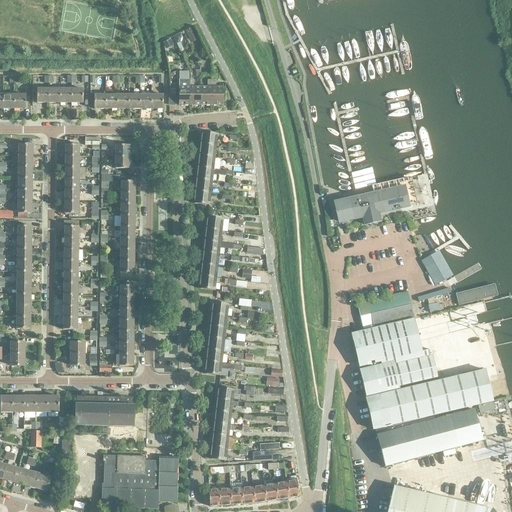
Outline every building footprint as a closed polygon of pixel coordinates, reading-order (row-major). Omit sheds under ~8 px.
[(193,28),(185,31),(191,43),(198,39),(193,28)] [(174,43),(171,38),(164,42),(167,47),(174,43)] [(190,81),(179,80),(178,106),(190,106),(190,81)] [(201,87),(200,106),(211,106),(211,80),(207,80),(207,87),(201,87)] [(211,80),(211,106),(222,106),(223,87),(215,87),(215,81),(211,80)] [(194,81),(190,81),(190,106),(200,106),(201,87),(194,87),(194,81)] [(48,103),(48,89),(36,89),(36,103),(48,103)] [(48,89),(48,103),(59,103),(60,89),(48,89)] [(60,89),(59,103),(71,103),(71,89),(60,89)] [(71,89),(71,103),(82,103),(83,89),(71,89)] [(106,95),(106,109),(117,109),(117,95),(112,95),(112,91),(106,91),(106,95)] [(2,109),(14,109),(14,95),(2,95),(2,109)] [(14,95),(14,109),(25,109),(25,95),(14,95)] [(106,109),(106,95),(94,95),(94,109),(106,109)] [(128,109),(128,95),(117,95),(117,109),(128,109)] [(128,109),(140,109),(140,95),(128,95),(128,109)] [(151,109),(151,95),(140,95),(140,109),(151,109)] [(151,109),(163,109),(163,95),(151,95),(151,109)] [(202,133),(200,145),(216,146),(217,134),(202,133)] [(92,150),(98,150),(98,138),(86,138),(86,145),(92,145),(92,150)] [(115,152),(115,157),(129,157),(129,146),(113,146),(113,139),(101,139),(101,150),(108,150),(108,146),(110,146),(110,152),(115,152)] [(18,145),(18,156),(32,156),(32,145),(18,145)] [(65,157),(79,157),(79,151),(84,151),(84,145),(65,145),(65,157)] [(199,156),(215,158),(216,146),(200,145),(199,156)] [(18,168),(32,168),(32,156),(18,156),(18,168)] [(199,156),(198,168),(213,170),(215,158),(199,156)] [(65,157),(65,168),(79,168),(79,163),(83,163),(83,157),(79,157),(65,157)] [(129,157),(115,157),(115,169),(129,169),(129,157)] [(111,165),(101,165),(101,175),(108,175),(108,171),(111,171),(111,165)] [(18,168),(18,179),(32,179),(32,168),(18,168)] [(65,179),(78,180),(79,168),(65,168),(65,179)] [(220,171),(213,170),(198,168),(196,180),(212,182),(213,175),(219,175),(220,171)] [(18,190),(32,190),(32,179),(18,179),(18,190)] [(65,179),(64,191),(78,191),(78,180),(65,179)] [(196,180),(195,192),(210,194),(211,186),(215,187),(216,182),(212,182),(196,180)] [(120,194),(134,194),(134,182),(121,182),(120,194)] [(403,188),(378,193),(335,203),(339,222),(363,216),(365,225),(380,221),(378,213),(407,206),(403,188)] [(18,190),(17,201),(32,202),(32,190),(18,190)] [(64,191),(64,202),(78,202),(78,191),(64,191)] [(195,192),(194,196),(193,204),(209,206),(210,194),(195,192)] [(120,194),(120,205),(134,205),(134,194),(120,194)] [(407,197),(409,207),(416,206),(414,196),(407,197)] [(32,202),(17,201),(17,213),(31,213),(32,202)] [(78,202),(64,202),(64,214),(78,214),(78,202)] [(120,216),(134,216),(134,205),(120,205),(120,216)] [(120,216),(120,228),(134,228),(134,216),(120,216)] [(223,219),(208,218),(206,230),(222,232),(222,225),(225,225),(228,224),(228,216),(224,216),(223,219)] [(17,226),(17,238),(31,238),(31,226),(17,226)] [(64,239),(78,239),(84,239),(84,236),(82,234),(78,234),(78,227),(64,227),(64,239)] [(120,228),(120,239),(134,239),(134,228),(120,228)] [(220,243),(222,232),(206,230),(205,242),(220,243)] [(17,238),(17,249),(31,250),(31,238),(17,238)] [(64,239),(64,250),(78,250),(78,239),(64,239)] [(120,250),(134,250),(134,239),(120,239),(120,250)] [(205,242),(203,253),(219,255),(220,248),(231,250),(232,245),(220,243),(205,242)] [(262,249),(247,247),(246,254),(262,256),(262,249)] [(17,261),(31,261),(31,250),(17,249),(17,261)] [(64,261),(78,261),(78,250),(64,250),(64,261)] [(120,250),(120,261),(134,262),(134,250),(120,250)] [(202,265),(217,267),(219,255),(203,253),(202,265)] [(11,267),(11,272),(17,272),(31,272),(31,261),(17,261),(17,265),(13,265),(11,267)] [(64,261),(64,273),(77,273),(78,261),(64,261)] [(134,262),(120,261),(119,273),(133,273),(134,262)] [(202,265),(201,277),(216,279),(217,267),(202,265)] [(17,283),(31,284),(31,272),(17,272),(17,283)] [(77,273),(64,273),(63,284),(77,284),(77,273)] [(219,279),(216,279),(201,277),(199,289),(214,291),(215,283),(219,284),(219,279)] [(17,283),(16,295),(31,295),(31,284),(17,283)] [(63,284),(63,295),(77,295),(77,284),(63,284)] [(493,284),(454,294),(457,306),(496,296),(493,284)] [(112,298),(119,298),(133,298),(133,286),(119,286),(119,292),(112,291),(112,298)] [(16,306),(30,306),(31,295),(16,295),(16,306)] [(77,295),(63,295),(63,306),(77,306),(77,295)] [(133,309),(133,298),(119,298),(119,305),(116,305),(116,309),(119,309),(133,309)] [(211,315),(227,317),(228,305),(213,303),(211,315)] [(438,303),(428,306),(430,313),(440,310),(438,303)] [(373,327),(413,318),(410,305),(370,315),(370,314),(359,316),(362,329),(373,326),(373,327)] [(16,306),(16,317),(30,318),(30,306),(16,306)] [(63,306),(63,318),(77,318),(77,306),(63,306)] [(119,320),(133,321),(133,309),(119,309),(119,320)] [(211,315),(210,327),(225,329),(227,317),(211,315)] [(30,318),(16,317),(16,329),(30,329),(30,318)] [(77,318),(63,318),(63,329),(77,329),(77,318)] [(421,352),(413,319),(351,334),(359,367),(382,362),(421,353),(421,352)] [(119,320),(119,332),(133,332),(133,321),(119,320)] [(210,327),(209,339),(224,340),(225,329),(210,327)] [(119,343),(133,343),(133,332),(119,332),(119,343)] [(207,350),(223,352),(224,340),(209,339),(207,350)] [(70,354),(84,354),(84,343),(70,342),(70,354)] [(10,354),(24,354),(24,343),(11,343),(10,354)] [(119,343),(119,354),(133,354),(133,343),(119,343)] [(207,350),(206,362),(221,364),(223,352),(207,350)] [(421,353),(382,362),(382,363),(359,369),(365,398),(366,398),(373,429),(477,405),(492,401),(484,370),(437,382),(431,356),(422,358),(421,353)] [(24,354),(10,354),(10,366),(23,366),(24,354)] [(84,354),(70,354),(70,366),(84,366),(84,354)] [(133,354),(119,354),(119,366),(133,366),(133,354)] [(105,362),(99,362),(99,372),(111,372),(111,366),(105,366),(105,362)] [(206,362),(205,366),(204,374),(220,376),(221,369),(233,370),(233,366),(221,365),(221,364),(206,362)] [(281,387),(281,375),(271,374),(270,379),(266,379),(265,387),(281,387)] [(240,390),(218,387),(217,400),(233,402),(233,395),(239,396),(240,390)] [(0,412),(12,413),(12,397),(0,396),(0,412)] [(132,398),(89,397),(77,396),(77,405),(76,405),(75,426),(133,427),(133,406),(132,406),(132,398)] [(23,397),(12,397),(12,413),(23,413),(23,397)] [(35,397),(23,397),(23,413),(35,413),(35,397)] [(47,413),(47,397),(35,397),(35,413),(47,413)] [(58,397),(47,397),(47,413),(58,413),(58,397)] [(233,402),(217,400),(216,412),(231,413),(232,406),(244,408),(244,403),(233,402)] [(173,401),(150,401),(149,422),(173,422),(173,401)] [(376,436),(384,466),(482,440),(474,410),(376,436)] [(216,412),(214,423),(230,425),(231,418),(236,419),(237,414),(231,413),(216,412)] [(15,425),(12,425),(12,432),(16,432),(16,429),(23,429),(23,419),(15,419),(15,425)] [(230,425),(214,423),(213,435),(228,437),(229,430),(235,431),(235,426),(230,425)] [(162,427),(163,444),(171,444),(171,437),(170,427),(162,427)] [(41,433),(31,433),(31,448),(41,448),(41,433)] [(213,435),(211,447),(227,449),(228,437),(213,435)] [(76,438),(74,477),(88,478),(90,439),(76,438)] [(210,459),(225,461),(227,449),(211,447),(210,459)] [(272,459),(272,452),(253,453),(253,461),(272,459)] [(158,502),(175,502),(177,458),(159,457),(158,464),(145,463),(145,458),(103,456),(103,459),(102,459),(102,461),(104,462),(103,484),(105,485),(105,489),(102,489),(101,506),(158,509),(158,502)] [(14,482),(18,468),(7,465),(3,480),(14,482)] [(18,468),(14,482),(25,485),(29,471),(18,468)] [(29,471),(25,485),(36,488),(40,474),(29,471)] [(40,474),(36,488),(47,491),(51,477),(40,474)] [(474,476),(474,479),(465,480),(466,494),(483,493),(482,476),(474,476)] [(299,497),(296,479),(285,481),(285,482),(288,498),(299,497)] [(285,482),(274,484),(277,500),(288,498),(285,482)] [(274,484),(263,486),(265,502),(277,500),(274,484)] [(265,502),(263,486),(253,488),(254,504),(265,502)] [(488,511),(489,509),(393,486),(386,511),(488,511)] [(219,488),(208,488),(209,507),(220,506),(219,490),(219,488)] [(243,504),(241,488),(230,489),(232,505),(243,504)] [(253,488),(241,488),(243,504),(254,504),(253,488)] [(230,489),(219,490),(220,506),(232,505),(230,489)]
